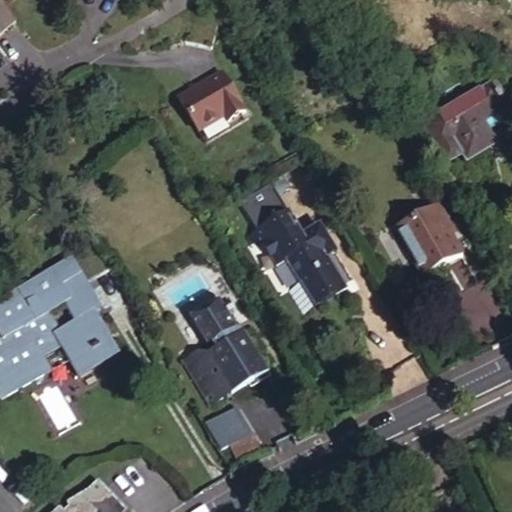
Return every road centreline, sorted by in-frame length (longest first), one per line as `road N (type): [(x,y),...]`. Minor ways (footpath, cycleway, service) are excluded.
road 1 (tertiary): [(511,385),(256,511)]
road 2 (residential): [(0,79),(157,52)]
